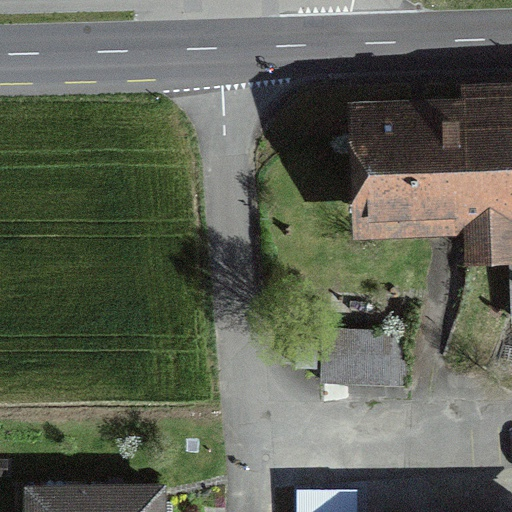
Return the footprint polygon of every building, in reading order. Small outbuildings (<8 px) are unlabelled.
[(511,96),(474,97),(474,106),(355,109),(358,226),(477,223),(478,256),(511,254),(511,96)] [(405,334),(323,333),(322,344),(322,367),(322,381),(405,382),(405,334)] [(322,344),(297,343),(296,366),(322,367),(322,344)] [(165,511),(165,476),(24,478),(24,511),(165,511)] [(354,511),(354,494),(298,493),(297,511),(354,511)]
